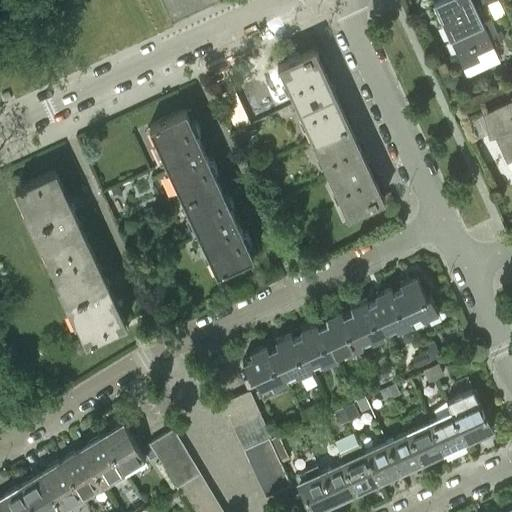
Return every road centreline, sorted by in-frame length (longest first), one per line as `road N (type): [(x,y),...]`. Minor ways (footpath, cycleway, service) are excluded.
road 1 (residential): [(0,446),(146,363),(446,224)]
road 2 (residential): [(0,131),(296,0)]
road 3 (residential): [(446,224),(344,0)]
